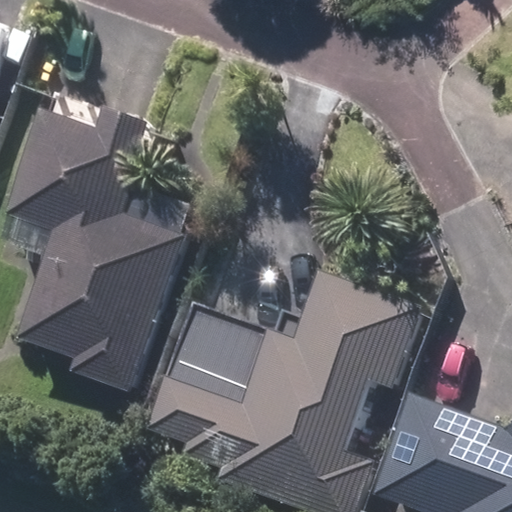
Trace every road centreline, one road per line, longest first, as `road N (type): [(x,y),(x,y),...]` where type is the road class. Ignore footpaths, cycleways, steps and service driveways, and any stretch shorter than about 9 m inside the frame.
road 1 (residential): [(202,0),(400,76)]
road 2 (residential): [(467,201),(400,76)]
